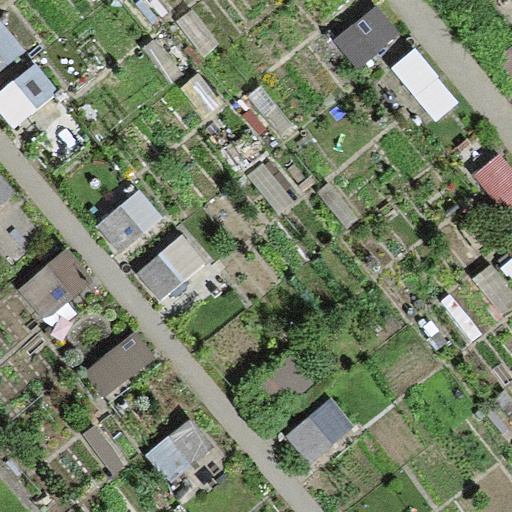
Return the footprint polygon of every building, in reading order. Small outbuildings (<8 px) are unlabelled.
[(365,68),(406,36),(382,6),(341,38),(365,68)] [(0,76),(30,52),(7,23),(0,27),(0,76)] [(0,88),(0,91),(15,124),(65,101),(49,66),(0,88)] [(511,168),(504,159),(488,172),(511,202),(511,168)] [(1,166),(0,166),(0,211),(22,195),(1,166)] [(132,250),(170,218),(146,190),(108,223),(132,250)] [(169,296),(213,264),(192,235),(147,267),(169,296)] [(76,247),(26,281),(53,319),(103,285),(76,247)] [(144,332),(92,369),(113,397),(165,359),(144,332)] [(155,449),(174,482),(223,452),(203,419),(155,449)] [(92,420),(42,479),(82,511),(150,511),(152,510),(117,481),(137,458),(92,420)]
